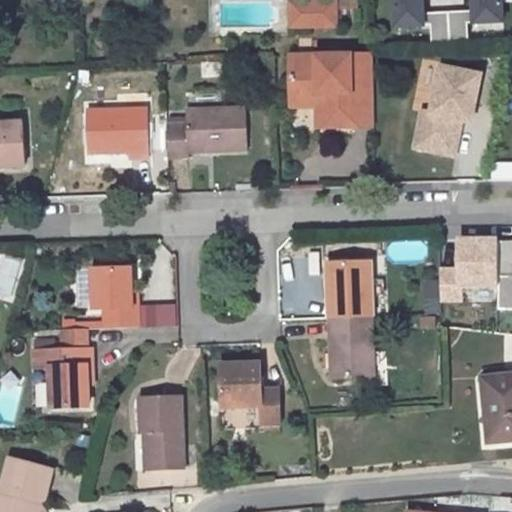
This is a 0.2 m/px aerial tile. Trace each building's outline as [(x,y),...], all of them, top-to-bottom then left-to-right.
[(287,0),(287,28),(338,28),(338,0),(287,0)] [(390,0),(392,28),(424,26),(422,0),(390,0)] [(511,0),(470,0),(473,25),(504,23),(503,1),(511,0)] [(429,43),(469,41),(467,10),(427,12),(429,43)] [(351,55),(292,56),(292,104),(317,103),(323,103),(323,121),(351,121),(351,125),(374,124),(373,60),(352,60),(351,55)] [(416,151),(463,160),(479,69),(432,61),(416,151)] [(317,103),(318,126),(351,125),(351,121),(323,121),(323,103),(317,103)] [(245,106),(186,109),(187,124),(167,124),(168,157),(188,156),(189,152),(248,150),(245,106)] [(130,158),(148,157),(147,107),(88,110),(90,154),(130,152),(130,158)] [(0,160),(24,159),(22,117),(0,117),(0,160)] [(500,253),(500,275),(511,275),(511,240),(495,240),(494,252),(500,253)] [(0,293),(13,297),(21,261),(1,257),(0,261),(0,293)] [(328,263),(330,319),(372,317),(371,263),(328,263)] [(89,268),(76,269),(77,307),(90,307),(89,268)] [(138,307),(133,307),(132,293),(131,268),(93,269),(94,309),(103,308),(103,328),(140,327),(138,307)] [(428,284),(427,313),(439,313),(440,284),(428,284)] [(465,287),(465,299),(496,299),(496,287),(465,287)] [(372,317),(330,319),(332,379),(374,378),(372,317)] [(92,365),(92,349),(34,350),(35,369),(50,368),(52,408),(88,406),(88,384),(87,365),(92,365)] [(281,422),(279,390),(262,391),(260,363),(221,364),(223,407),(261,406),(262,422),(281,422)] [(511,377),(481,379),(485,444),(511,442),(511,377)] [(0,421),(16,423),(18,387),(0,385),(0,421)] [(148,469),(186,468),(183,396),(138,397),(141,432),(146,432),(148,469)] [(52,469),(10,457),(0,492),(0,511),(35,511),(38,502),(44,498),(52,469)] [(43,511),(44,511),(38,502),(35,511),(43,511)]
